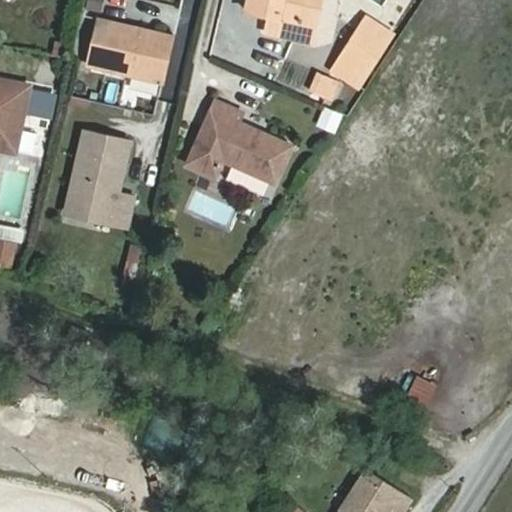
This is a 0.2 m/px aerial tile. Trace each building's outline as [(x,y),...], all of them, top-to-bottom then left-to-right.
[(86,0),(84,11),(99,14),(102,0),(86,0)] [(312,43),(316,26),(304,23),(309,0),(249,0),(247,11),(271,16),(267,33),(312,43)] [(149,31),(100,20),(89,65),(163,82),(171,44),(147,38),(149,31)] [(359,30),(340,59),(366,76),(385,47),(359,30)] [(321,73),(312,92),(327,98),(335,80),(321,73)] [(0,148),(17,152),(31,86),(0,79),(0,148)] [(154,122),(171,126),(176,104),(158,101),(154,122)] [(189,163),(216,175),(224,160),(276,183),(293,146),(239,123),(243,113),(217,102),(189,163)] [(322,107),(314,127),(334,135),(342,114),(322,107)] [(77,199),(85,211),(83,220),(127,230),(134,199),(119,196),(131,144),(84,133),(69,197),(77,199)] [(0,156),(0,223),(23,228),(34,163),(0,156)] [(0,245),(0,270),(9,272),(14,249),(0,245)] [(369,471),(342,511),(387,511),(390,507),(397,511),(402,511),(411,498),(369,471)]
